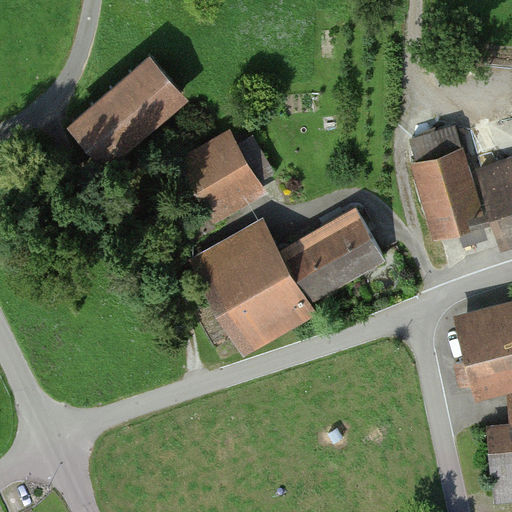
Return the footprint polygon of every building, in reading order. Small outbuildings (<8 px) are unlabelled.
[(193,100),(154,54),(71,126),(110,171),(193,100)] [(421,162),(413,164),(438,241),(492,224),(502,256),(511,252),(511,160),(476,172),(462,128),(415,142),(421,162)] [(271,195),(233,130),(180,160),(217,226),(271,195)] [(265,219),(192,260),(248,359),(324,316),(318,305),(387,266),(357,211),(283,252),(265,219)] [(511,302),(457,316),(470,362),(454,367),(461,388),(475,386),(478,401),(510,395),(511,426),(490,431),(499,508),(511,506),(511,302)]
